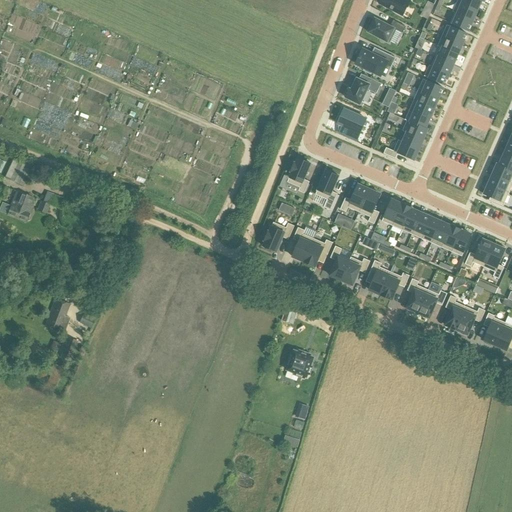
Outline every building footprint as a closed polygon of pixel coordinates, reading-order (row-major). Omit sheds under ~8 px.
[(380,0),(379,4),(403,16),(411,1),(409,0),(380,0)] [(457,0),(457,1),(457,2),(478,11),(482,1),(484,2),(480,0),(457,0)] [(427,2),(425,7),(431,10),(434,5),(427,2)] [(453,11),(453,12),(473,21),(474,21),(478,11),(457,2),(453,11)] [(455,13),(450,23),(469,31),(473,21),(453,12),(455,13)] [(375,19),(368,32),(389,43),(390,42),(397,30),(401,33),(402,33),(406,27),(393,21),(390,27),(375,19)] [(442,36),(463,45),(467,34),(447,25),(442,36)] [(438,46),(458,55),(463,45),(442,36),(438,46)] [(420,38),(416,48),(418,49),(422,51),(426,41),(424,40),(420,38)] [(440,47),(436,57),(454,65),(458,55),(438,46),(440,47)] [(418,49),(416,55),(422,57),(424,52),(422,51),(418,49)] [(363,50),(356,64),(364,68),(363,71),(371,75),(372,72),(381,76),(386,65),(391,68),(396,58),(379,50),(376,56),(371,54),(363,50)] [(429,66),(450,75),(454,65),(436,57),(432,66),(429,65),(429,66)] [(429,66),(424,77),(445,86),(450,75),(429,66)] [(350,89),(346,98),(360,105),(367,90),(376,94),(381,84),(367,77),(364,82),(359,80),(357,79),(354,86),(352,90),(350,90),(350,89)] [(423,79),(418,89),(439,99),(444,88),(423,79)] [(390,88),(387,94),(394,97),(394,96),(396,91),(390,88)] [(418,89),(414,99),(435,109),(439,100),(439,99),(418,89)] [(414,99),(410,110),(430,119),(435,109),(414,99)] [(341,118),(338,124),(343,126),(352,130),(349,138),(354,140),(358,133),(360,134),(366,119),(344,109),(343,111),(341,110),(339,117),(341,118)] [(410,110),(405,120),(407,121),(426,129),(430,119),(431,119),(430,119),(410,110)] [(407,121),(402,131),(407,133),(423,140),(428,129),(426,129),(407,121)] [(407,133),(403,142),(419,149),(423,140),(407,133)] [(386,148),(384,154),(396,159),(398,153),(414,161),(419,149),(403,142),(398,140),(394,151),(386,148)] [(503,156),(504,157),(511,160),(511,148),(507,146),(507,147),(503,156)] [(503,157),(499,165),(511,171),(511,160),(504,157),(503,156),(503,157)] [(4,178),(23,186),(31,167),(13,158),(4,178)] [(290,176),(287,182),(300,188),(298,191),(299,191),(304,194),(310,182),(304,180),(311,164),(298,158),(296,163),(295,163),(291,172),(292,173),(290,176)] [(497,165),(493,174),(511,182),(511,181),(511,171),(499,165),(497,165)] [(326,171),(316,195),(327,200),(324,208),(331,211),(338,194),(332,192),(339,176),(326,171)] [(489,184),(488,184),(509,194),(509,193),(511,187),(511,182),(493,174),(489,184)] [(488,184),(484,194),(490,197),(489,200),(503,206),(509,194),(488,184)] [(346,198),(340,210),(346,212),(348,208),(359,213),(369,190),(358,185),(351,200),(346,198)] [(369,190),(359,213),(370,217),(368,222),(374,224),(379,212),(374,210),(381,195),(369,190)] [(0,206),(0,211),(25,222),(31,208),(29,208),(33,198),(17,192),(12,207),(1,202),(0,206)] [(47,192),(43,202),(50,205),(60,209),(64,199),(47,192)] [(392,200),(382,221),(392,226),(402,204),(392,200)] [(43,202),(42,202),(40,201),(37,210),(46,214),(50,205),(43,202)] [(402,204),(392,226),(402,230),(412,208),(402,204)] [(287,214),(292,216),(295,209),(290,207),(287,214)] [(412,208),(402,230),(412,235),(422,213),(421,213),(412,209),(412,208)] [(422,213),(412,235),(422,239),(432,217),(422,213)] [(338,215),(335,223),(340,225),(344,218),(338,215)] [(432,217),(422,239),(432,243),(442,221),(441,221),(432,217)] [(442,221),(432,243),(432,244),(442,248),(451,226),(442,222),(442,221)] [(265,242),(263,247),(276,252),(283,237),(289,240),(294,226),(288,223),(286,228),(274,223),(270,232),(268,232),(264,241),(265,242)] [(451,226),(442,248),(452,252),(461,230),(452,226),(451,226)] [(299,242),(293,257),(304,262),(314,239),(303,234),(304,230),(298,228),(293,240),(299,242)] [(393,237),(394,231),(382,228),(381,235),(393,237)] [(461,230),(452,252),(462,257),(472,235),(462,231),(462,230),(461,230)] [(314,239),(304,262),(305,262),(304,262),(314,267),(314,266),(315,267),(318,261),(322,252),(328,255),(333,243),(327,240),(325,244),(314,239)] [(470,252),(465,264),(471,267),(473,263),(484,267),(494,244),(483,239),(476,255),(470,252)] [(375,241),(373,240),(371,247),(377,250),(380,243),(375,241)] [(494,244),(484,267),(495,272),(493,277),(499,279),(504,267),(499,265),(505,249),(504,249),(505,247),(498,245),(498,246),(494,244)] [(336,261),(330,276),(341,281),(350,260),(339,255),(342,249),(336,246),(330,258),(336,261)] [(350,260),(341,281),(345,282),(344,284),(351,287),(351,285),(353,286),(359,271),(365,273),(370,261),(364,259),(362,262),(351,258),(350,260)] [(372,285),(369,290),(381,295),(391,272),(380,267),(382,264),(375,261),(370,273),(376,275),(372,285)] [(391,272),(381,295),(391,300),(391,299),(392,300),(399,285),(404,288),(410,276),(403,273),(402,277),(391,272)] [(413,293),(407,308),(408,309),(408,310),(414,313),(415,311),(418,313),(428,290),(417,285),(419,282),(412,279),(407,291),(413,293)] [(489,283),(486,290),(496,294),(498,288),(489,283)] [(428,290),(418,313),(422,315),(421,316),(428,319),(435,303),(442,306),(447,294),(441,291),(439,295),(428,290)] [(451,310),(445,325),(446,326),(456,330),(467,307),(466,307),(455,302),(457,299),(451,296),(445,308),(451,310)] [(47,321),(45,325),(64,333),(66,328),(69,318),(65,316),(70,305),(55,299),(47,321)] [(467,307),(456,330),(468,335),(474,320),(480,323),(485,311),(479,308),(477,312),(467,307)] [(283,312),(280,324),(291,327),(295,315),(283,312)] [(489,313),(483,325),(489,328),(484,341),(485,341),(484,343),(491,346),(491,344),(495,346),(505,323),(494,318),(495,316),(489,313)] [(83,314),(79,323),(91,328),(95,320),(83,314)] [(511,325),(505,323),(495,346),(506,351),(511,338),(511,325)] [(68,338),(61,357),(70,361),(77,342),(68,338)] [(287,371),(307,378),(314,358),(294,351),(287,371)] [(304,420),(308,407),(302,405),(298,418),(304,420)] [(284,434),(282,442),(296,447),(299,439),(284,434)]
